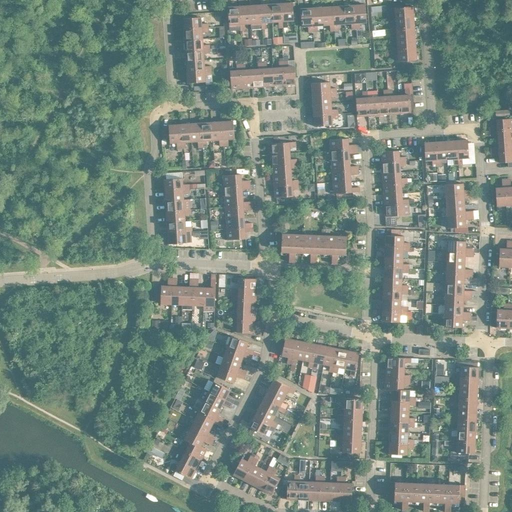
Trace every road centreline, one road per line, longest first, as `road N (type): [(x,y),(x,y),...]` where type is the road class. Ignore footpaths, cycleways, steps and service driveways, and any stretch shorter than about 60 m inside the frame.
road 1 (residential): [(433,132),(374,136),(369,146),(368,336)]
road 2 (residential): [(280,511),(209,475),(266,357),(271,318)]
road 3 (residential): [(268,263),(253,100),(173,108)]
road 4 (residential): [(371,511),(378,336)]
road 5 (residential): [(484,511),(482,340)]
road 6 (residential): [(173,108),(155,120),(153,263)]
road 7 (residential): [(153,263),(0,281)]
road 8 (residential): [(424,0),(433,132)]
